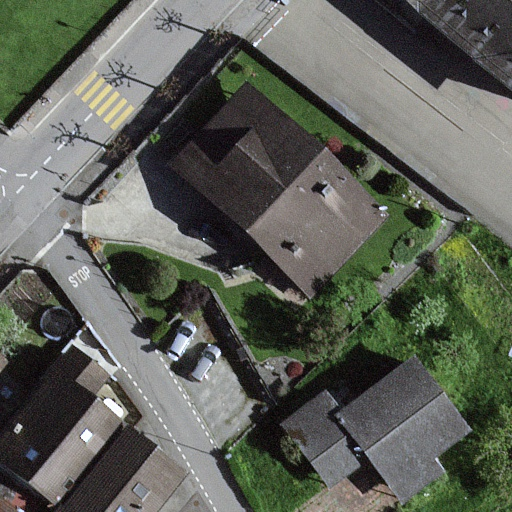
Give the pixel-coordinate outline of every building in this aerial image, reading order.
[(511,0),(393,0),(511,96),(511,0)] [(309,287),(378,216),(248,91),(179,162),(309,287)] [(144,511),(173,476),(81,405),(100,382),(68,358),(0,444),(0,461),(60,508),(56,511),(144,511)] [(460,431),(414,369),(342,423),(324,398),(288,425),(329,480),(369,451),(403,496),(435,472),(424,457),(460,431)] [(38,511),(0,482),(0,511),(38,511)]
